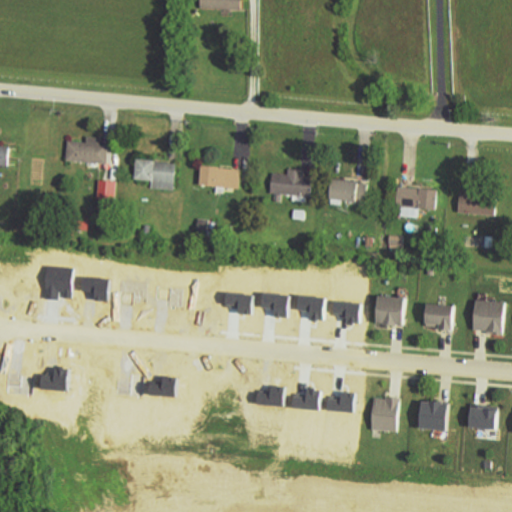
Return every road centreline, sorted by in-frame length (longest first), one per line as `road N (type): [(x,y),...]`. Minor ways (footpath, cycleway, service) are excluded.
road 1 (tertiary): [(0,91),(511,134)]
road 2 (residential): [(511,370),(0,328)]
